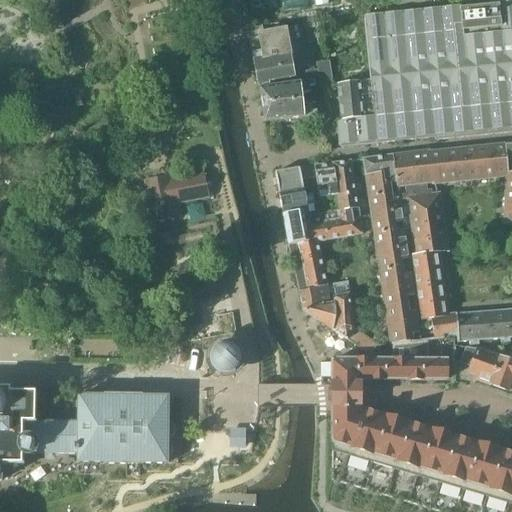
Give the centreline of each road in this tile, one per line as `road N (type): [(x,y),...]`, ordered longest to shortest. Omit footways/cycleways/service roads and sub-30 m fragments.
road 1 (residential): [(260,169),(465,144)]
road 2 (residential): [(316,396),(413,394),(511,416)]
road 3 (residential): [(316,345),(292,317),(260,169)]
road 4 (residential): [(260,169),(228,0)]
